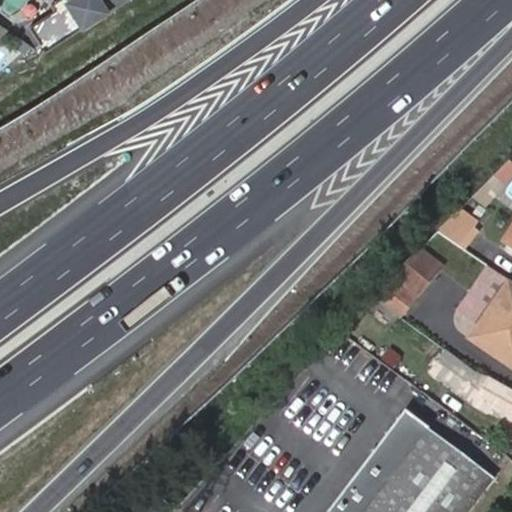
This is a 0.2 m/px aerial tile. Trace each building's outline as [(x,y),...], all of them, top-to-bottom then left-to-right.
[(65,0),(30,22),(49,53),(109,15),(131,0),(65,0)] [(461,209),(438,233),(453,242),(459,246),(477,219),(461,209)] [(415,299),(392,279),(372,299),(388,310),(398,318),(415,299)] [(471,335),(505,360),(511,350),(511,282),(509,280),(471,335)] [(445,354),(433,369),(462,390),(473,374),(445,354)] [(511,394),(486,380),(473,404),(488,413),(491,406),(511,417),(511,394)] [(468,511),(492,481),(403,414),(326,511),(468,511)]
